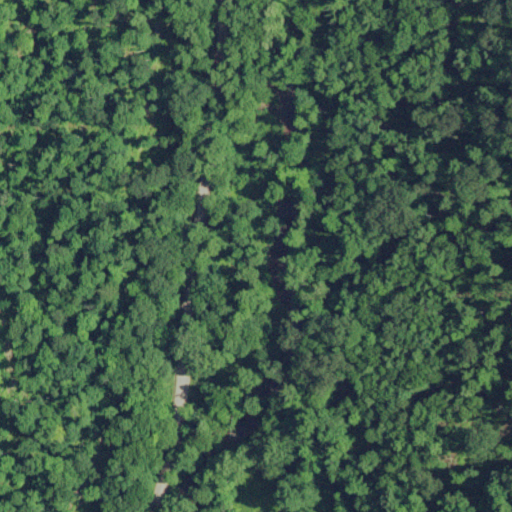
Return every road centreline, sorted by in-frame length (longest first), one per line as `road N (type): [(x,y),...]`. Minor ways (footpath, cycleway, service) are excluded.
road 1 (residential): [(149,511),(176,427),(205,171)]
road 2 (residential): [(205,171),(225,0)]
